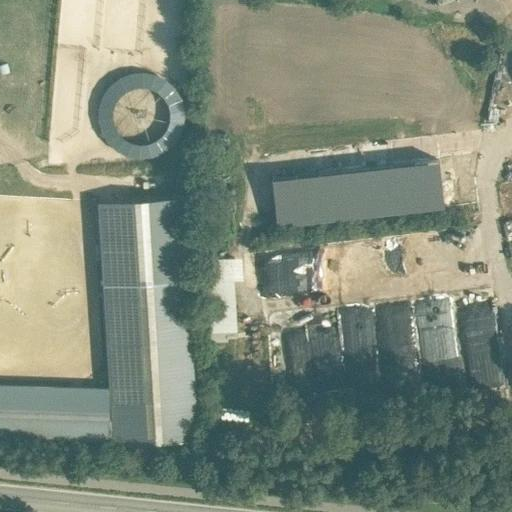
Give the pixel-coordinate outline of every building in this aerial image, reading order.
[(277,171),(281,222),(449,207),(444,157),(277,171)] [(240,335),(239,275),(247,275),(247,251),(206,252),(207,336),(240,335)] [(187,279),(104,284),(113,448),(197,442),(187,279)] [(499,369),(487,296),(446,303),(455,359),(469,357),(472,373),(499,369)] [(275,320),(267,324),(273,375),(276,379),(301,376),(309,392),(302,338),(325,382),(358,378),(373,370),(369,334),(367,330),(364,309),(350,311),(342,315),(341,315),(311,331),(303,316),(275,320)] [(93,336),(0,349),(0,369),(82,358),(96,356),(93,336)] [(444,336),(419,338),(421,359),(445,358),(444,336)]
